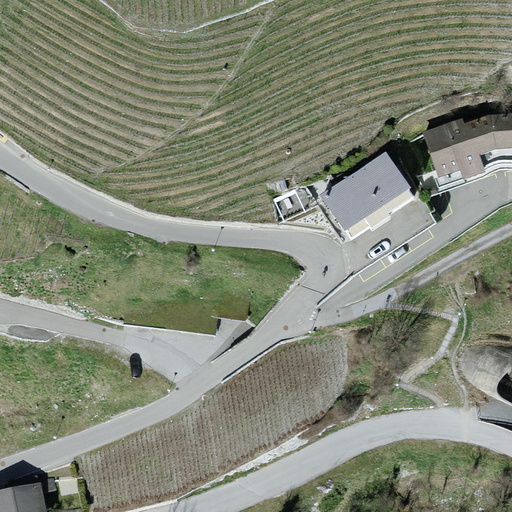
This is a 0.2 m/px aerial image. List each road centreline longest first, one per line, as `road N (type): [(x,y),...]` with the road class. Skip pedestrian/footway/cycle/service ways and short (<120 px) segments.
road 1 (residential): [(0,154),(54,189),(144,225),(301,242),(328,264),(323,280),(269,334),(178,404),(0,471)]
road 2 (track): [(511,235),(453,256),(383,298)]
